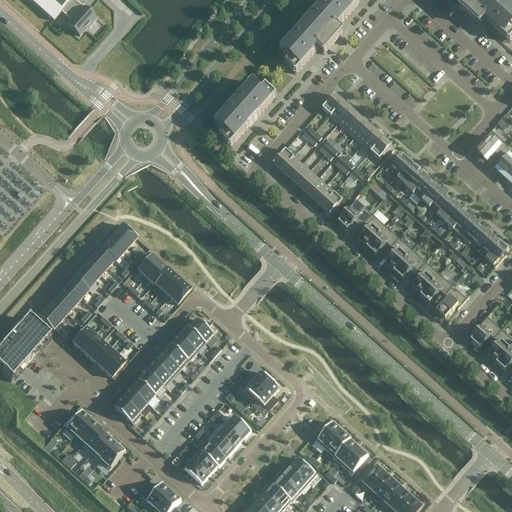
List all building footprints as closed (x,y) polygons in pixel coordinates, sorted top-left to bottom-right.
[(71,0),(28,0),(53,21),(61,12),(71,1),(71,0)] [(325,0),(284,47),(287,49),(283,54),(290,60),(285,65),(295,74),(317,49),(323,54),(335,41),(329,36),(359,3),(355,0),(325,0)] [(511,7),(503,0),(464,0),(473,8),(468,14),(481,25),(486,20),(511,42),(511,41),(511,7)] [(81,10),(71,1),(61,12),(71,21),(67,26),(79,37),(88,27),(89,28),(95,21),(94,21),(95,19),(83,8),(81,10)] [(220,139),(229,147),(248,127),(249,128),(259,117),(257,116),(275,96),(266,87),(261,92),(254,86),(250,90),(247,88),(218,120),(221,123),(217,127),(224,134),(220,139)] [(331,117),(343,104),(335,96),(322,110),(331,117)] [(339,125),(351,111),(343,104),(331,117),(339,125)] [(347,132),(359,118),(351,111),(339,125),(347,132)] [(502,136),(511,125),(511,119),(506,114),(493,129),(502,136)] [(355,139),(367,125),(359,118),(347,132),(355,139)] [(363,146),(375,132),(367,125),(355,139),(363,146)] [(311,129),(308,132),(319,142),(322,139),(311,129)] [(371,153),(383,139),(375,132),(363,146),(371,153)] [(317,144),(306,134),(303,137),(314,148),(317,144)] [(499,158),(509,146),(508,147),(493,134),(485,144),(486,145),(477,154),(487,162),(494,154),(499,158)] [(380,161),(392,147),(383,139),(371,153),(380,161)] [(327,143),(324,146),(335,157),(338,153),(327,143)] [(505,178),(511,170),(511,148),(509,146),(499,158),(503,162),(496,171),(505,178)] [(333,159),(322,148),(319,152),(330,162),(333,159)] [(282,172),(294,159),(286,151),(273,165),(282,172)] [(400,176),(412,164),(403,156),(399,161),(398,160),(398,159),(386,172),(386,173),(391,168),(400,176)] [(343,157),(340,161),(351,171),(354,168),(343,157)] [(290,180),(302,166),(294,159),(282,172),(290,180)] [(349,173),(338,163),(335,166),(346,176),(349,173)] [(419,172),(420,171),(412,164),(400,176),(409,184),(419,172)] [(298,187),(310,173),(302,166),(290,180),(298,187)] [(357,170),(354,173),(360,178),(362,175),(357,170)] [(413,195),(427,179),(419,172),(409,184),(405,188),(413,195)] [(306,194),(318,180),(310,173),(298,187),(306,194)] [(358,180),(352,175),(349,179),(355,184),(358,180)] [(421,202),(435,186),(427,179),(413,195),(421,202)] [(314,201),(326,187),(318,180),(306,194),(314,201)] [(433,205),(443,193),(435,186),(421,202),(429,209),(433,205)] [(323,209),(335,195),(326,187),(314,201),(323,209)] [(441,212),(451,201),(443,193),(433,205),(441,212)] [(331,216),(343,202),(335,195),(323,209),(331,216)] [(347,231),(358,219),(363,224),(371,215),(356,201),(360,197),(359,196),(347,210),(347,211),(349,209),(350,210),(339,223),(347,231)] [(445,224),(459,208),(451,201),(441,212),(437,217),(445,223),(445,224)] [(453,231),(467,215),(459,208),(445,224),(453,231)] [(379,211),(375,215),(384,225),(389,220),(379,211)] [(366,250),(382,233),(386,228),(371,215),(363,224),(370,230),(359,241),(360,242),(358,244),(366,250)] [(461,238),(475,222),(467,215),(453,231),(454,232),(461,238)] [(469,245),(483,229),(475,222),(461,238),(469,245)] [(137,240),(121,226),(114,235),(129,249),(137,240)] [(376,256),(386,245),(391,249),(399,240),(386,228),(382,233),(366,250),(373,257),(375,255),(376,256)] [(477,252),(492,236),(483,229),(469,245),(470,246),(473,242),(481,248),(477,252)] [(129,249),(114,235),(107,242),(123,256),(129,249)] [(500,244),(499,243),(492,236),(477,252),(485,260),(500,244)] [(394,273),(408,257),(413,252),(399,240),(391,249),(396,253),(386,265),(394,273)] [(123,256),(107,242),(101,249),(100,248),(99,248),(116,263),(123,256)] [(495,270),(507,256),(506,256),(506,257),(504,255),(509,251),(500,243),(499,243),(500,244),(485,260),(495,268),(494,269),(495,270)] [(116,263),(99,248),(92,256),(108,270),(114,263),(115,264),(116,263)] [(413,269),(418,273),(426,264),(413,252),(408,257),(394,273),(403,280),(413,269)] [(108,270),(92,256),(86,264),(101,277),(108,270)] [(145,280),(159,264),(151,257),(137,272),(145,280)] [(101,277),(86,264),(79,271),(94,285),(101,277)] [(153,286),(167,270),(166,271),(159,264),(145,280),(153,286)] [(421,297),(435,281),(440,276),(426,264),(418,273),(423,278),(412,289),(413,290),(412,292),(420,299),(421,297)] [(161,292),(175,277),(167,270),(153,286),(154,287),(154,286),(161,292)] [(94,285),(79,271),(72,279),(88,293),(88,292),(94,285)] [(429,304),(440,293),(445,297),(453,288),(451,286),(440,276),(435,281),(421,297),(429,304)] [(169,299),(182,284),(175,277),(161,292),(169,299)] [(88,293),(72,279),(71,279),(72,280),(66,287),(81,301),(88,293)] [(177,307),(191,291),(182,284),(169,299),(177,307)] [(81,301),(66,287),(59,295),(74,308),(81,301)] [(457,308),(459,309),(457,311),(458,311),(470,298),(469,297),(467,300),(456,291),(455,293),(452,290),(453,288),(445,297),(448,300),(437,313),(445,321),(457,308)] [(74,308),(59,295),(52,302),(67,316),(74,308)] [(67,316),(52,302),(45,310),(61,323),(62,322),(67,316)] [(61,323),(45,310),(38,318),(53,332),(61,323)] [(497,337),(502,332),(487,319),(480,327),(483,329),(471,341),(480,349),(490,338),(494,341),(497,337)] [(0,372),(11,383),(49,340),(28,321),(0,351),(0,372)] [(214,336),(198,321),(190,330),(188,328),(188,329),(206,345),(214,336)] [(80,352),(94,337),(86,329),(72,345),(77,349),(80,352)] [(206,345),(188,329),(180,338),(198,354),(206,345)] [(511,349),(511,347),(511,340),(502,332),(497,337),(494,341),(499,345),(488,357),(489,358),(488,359),(496,366),(497,365),(497,364),(511,349)] [(88,359),(102,343),(94,337),(80,352),(88,359)] [(198,354),(180,338),(172,346),(171,346),(190,363),(198,354)] [(96,365),(109,350),(102,343),(88,359),(96,365)] [(190,363),(171,346),(163,355),(181,372),(189,363),(190,364),(190,363)] [(511,347),(511,349),(497,364),(497,365),(505,372),(511,364),(511,347)] [(103,372),(117,357),(109,350),(96,365),(103,372)] [(181,372),(163,355),(155,364),(173,381),(181,372)] [(125,364),(117,357),(103,372),(111,380),(125,364)] [(173,381),(155,364),(147,373),(165,390),(173,381)] [(165,390),(147,373),(139,382),(156,397),(157,397),(156,396),(163,388),(165,390)] [(253,402),(271,382),(261,374),(260,374),(261,375),(255,381),(250,377),(239,389),(253,402)] [(156,397),(139,382),(138,382),(139,383),(131,391),(148,406),(156,397)] [(280,391),(280,392),(281,391),(271,382),(253,402),(254,402),(256,400),(269,413),(278,403),(274,398),(280,391)] [(148,406),(131,391),(123,400),(142,417),(142,416),(141,415),(148,406)] [(142,417),(123,400),(115,410),(133,426),(142,417)] [(73,440),(90,421),(81,413),(64,431),(73,440)] [(252,433),(235,418),(226,427),(243,442),(252,433)] [(82,448),(99,429),(90,421),(73,440),(74,440),(76,438),(84,446),(82,447),(82,448)] [(326,451),(342,433),(333,424),(316,443),(326,451)] [(243,442),(226,427),(218,436),(235,451),(243,442)] [(91,456),(108,437),(99,429),(82,448),(91,456)] [(334,460),(351,441),(342,433),(326,451),(334,459),(333,460),(334,460)] [(235,451),(218,436),(211,445),(209,443),(209,444),(227,460),(235,451)] [(100,464),(117,445),(108,437),(91,456),(100,464)] [(52,439),(44,449),(49,453),(57,443),(52,439)] [(343,468),(359,450),(351,442),(351,441),(334,460),(343,468)] [(227,460),(209,444),(201,452),(200,451),(200,452),(219,469),(227,460)] [(126,454),(117,445),(100,464),(110,472),(126,454)] [(369,458),(359,450),(343,468),(352,476),(369,458)] [(219,469),(200,452),(192,461),(210,477),(218,469),(219,470),(219,469)] [(299,460),(291,469),(309,486),(317,477),(299,460)] [(210,477),(192,461),(183,470),(202,487),(210,477)] [(370,494),(387,476),(377,468),(361,486),(370,494)] [(309,486),(291,469),(282,478),(301,495),(309,486)] [(325,477),(330,482),(334,478),(328,473),(325,477)] [(379,502),(396,484),(387,476),(370,494),(371,495),(372,493),(380,500),(379,502)] [(301,495),(282,478),(275,487),(274,486),(274,487),(293,504),(301,495)] [(388,510),(405,492),(396,484),(379,502),(388,510)] [(155,511),(172,494),(163,486),(156,493),(151,488),(142,498),(156,511),(155,511)] [(293,504),(274,487),(266,495),(283,511),(284,511),(292,504),(293,504)] [(389,511),(402,511),(414,500),(405,492),(388,510),(389,511)] [(181,502),(172,494),(155,511),(177,511),(175,510),(181,502)] [(283,511),(266,495),(258,504),(266,511),(283,511)] [(419,511),(423,508),(414,500),(402,511),(419,511)]
